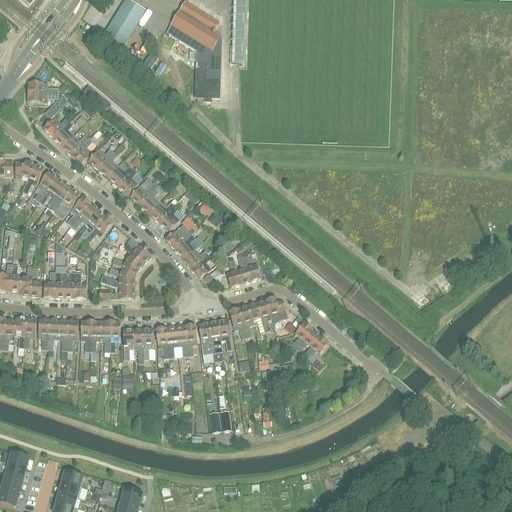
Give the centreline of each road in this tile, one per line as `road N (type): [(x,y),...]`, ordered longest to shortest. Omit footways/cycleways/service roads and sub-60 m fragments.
road 1 (residential): [(195,307),(157,249),(0,126)]
road 2 (residential): [(385,374),(283,290),(195,307)]
road 3 (residential): [(195,307),(0,307)]
road 4 (track): [(385,374),(322,424),(254,442),(210,443)]
